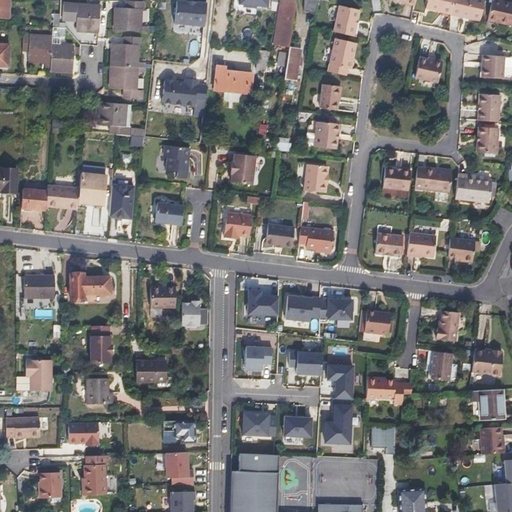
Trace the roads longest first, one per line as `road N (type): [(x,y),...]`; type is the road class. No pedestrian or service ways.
road 1 (residential): [(361,141),(364,75),(376,29),(387,24),(441,36),(453,47),(447,136),(432,149)]
road 2 (residential): [(218,511),(219,262)]
road 3 (residential): [(0,236),(191,258)]
road 4 (residential): [(350,278),(361,141)]
road 5 (residential): [(219,262),(350,278)]
